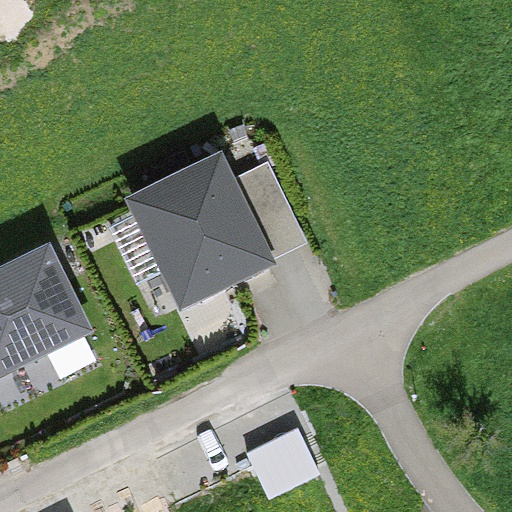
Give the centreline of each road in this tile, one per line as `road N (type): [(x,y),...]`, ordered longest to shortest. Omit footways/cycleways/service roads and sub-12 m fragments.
road 1 (residential): [(351,329),(0,503)]
road 2 (residential): [(454,511),(411,454),(351,329)]
road 3 (residential): [(511,244),(351,329)]
